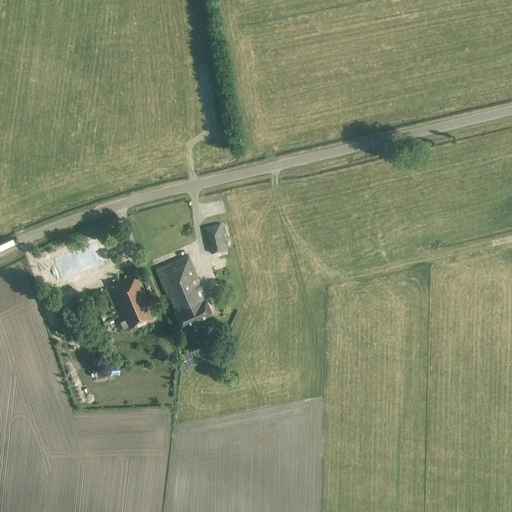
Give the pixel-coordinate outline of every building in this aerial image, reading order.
[(221,224),(205,228),(211,253),(227,250),(221,224)] [(105,265),(96,242),(53,260),(61,281),(105,265)] [(189,255),(157,269),(182,327),(215,313),(189,255)] [(216,272),(227,269),(224,259),(213,261),(216,272)] [(119,283),(111,287),(125,317),(127,317),(132,328),(157,317),(138,273),(119,282),(119,283)]
